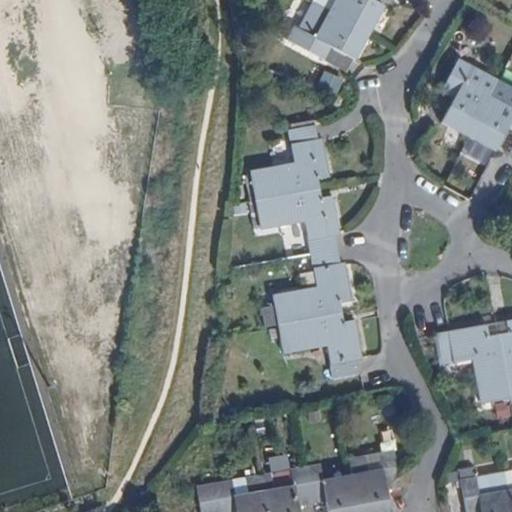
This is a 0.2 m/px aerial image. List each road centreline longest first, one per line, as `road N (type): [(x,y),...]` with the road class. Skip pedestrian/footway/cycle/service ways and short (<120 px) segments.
road 1 (residential): [(391,295),(399,350),(440,429),(421,490),(423,511)]
road 2 (residential): [(395,186),(394,83),(449,0)]
